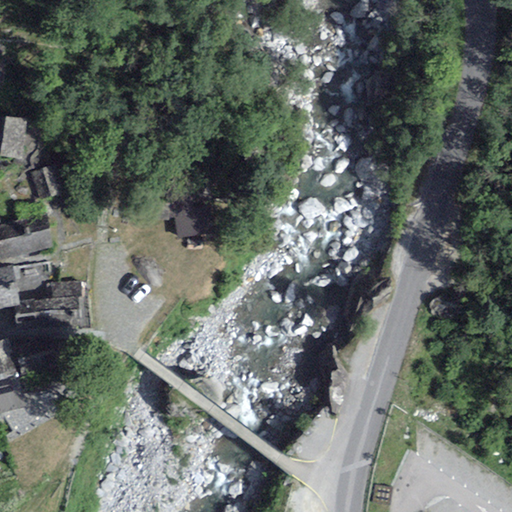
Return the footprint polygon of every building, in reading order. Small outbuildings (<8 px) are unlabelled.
[(0,115),(0,150),(29,153),(32,118),(0,115)] [(58,160),(32,167),(39,192),(65,184),(58,160)] [(47,209),(0,219),(0,256),(55,244),(47,209)] [(14,261),(0,264),(0,302),(20,293),(14,261)] [(76,320),(75,303),(84,302),(82,277),(50,280),(51,295),(22,298),(21,324),(76,320)] [(24,367),(60,360),(55,335),(19,342),(24,367)] [(0,373),(21,368),(12,336),(0,339),(0,373)] [(0,373),(0,407),(30,400),(21,368),(0,373)] [(392,490),(377,487),(374,504),(388,506),(389,506),(392,490)]
